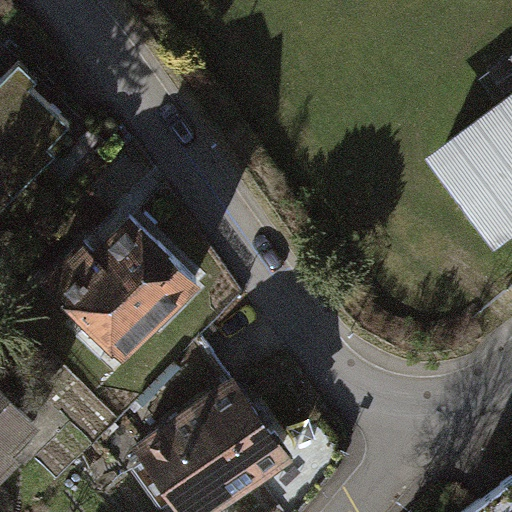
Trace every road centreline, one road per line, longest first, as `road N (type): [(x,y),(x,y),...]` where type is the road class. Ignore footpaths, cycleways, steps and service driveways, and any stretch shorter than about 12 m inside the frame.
road 1 (residential): [(413,433),(324,357),(211,192),(58,0)]
road 2 (residential): [(511,361),(413,433)]
